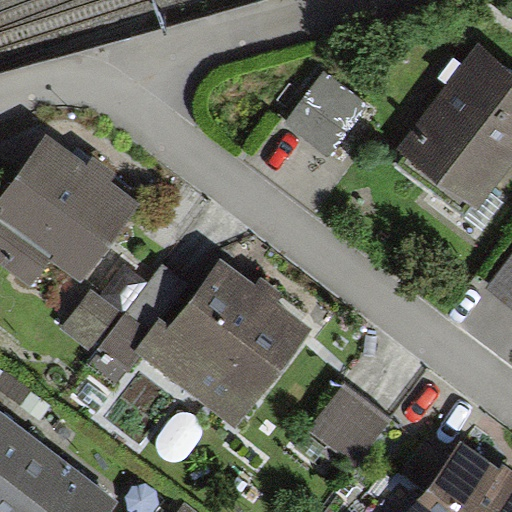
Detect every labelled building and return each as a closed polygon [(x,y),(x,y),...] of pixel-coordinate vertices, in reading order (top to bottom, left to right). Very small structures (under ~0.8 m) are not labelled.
[(448,85),(398,149),(473,208),(478,211),(490,194),(511,165),(511,67),(479,42),(463,64),(456,74),(448,85)] [(456,74),(463,64),(453,57),(438,78),(448,85),(456,74)] [(367,103),(324,71),(285,123),(328,155),(367,103)] [(46,133),(0,197),(0,218),(52,256),(49,260),(80,283),(140,201),(111,181),(98,171),(88,163),(46,133)] [(96,152),(88,163),(98,171),(111,181),(120,170),(96,152)] [(503,203),(490,194),(478,211),(473,208),(467,217),(484,229),(503,203)] [(52,256),(0,218),(0,263),(31,287),(49,260),(52,256)] [(511,255),(486,288),(511,308),(511,255)] [(257,284),(221,258),(196,294),(169,328),(160,321),(136,351),(143,356),(235,428),(312,329),(278,302),(266,292),(257,284)] [(169,328),(196,294),(164,269),(100,349),(130,373),(143,356),(136,351),(160,321),(169,328)] [(262,278),(257,284),(266,292),(278,302),(283,295),(262,278)] [(392,421),(345,384),(307,430),(355,468),(392,421)] [(0,511),(3,511),(56,444),(0,401),(0,511)] [(498,466),(461,440),(405,511),(511,511),(511,470),(501,462),(498,466)] [(56,444),(3,511),(103,511),(118,492),(56,444)] [(204,511),(183,496),(171,511),(204,511)]
